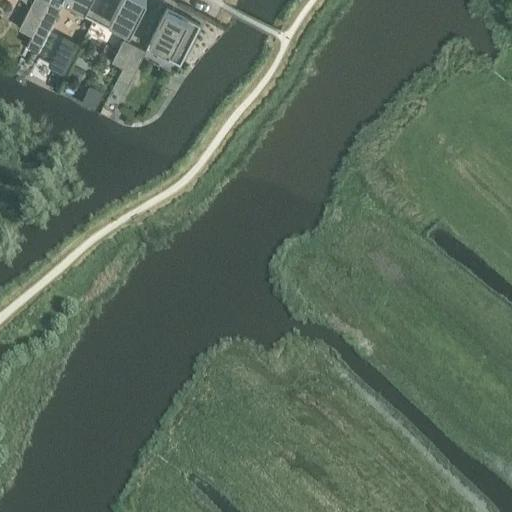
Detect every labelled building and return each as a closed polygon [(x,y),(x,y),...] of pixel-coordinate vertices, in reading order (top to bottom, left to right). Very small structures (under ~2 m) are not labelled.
[(38,22),(49,0),(32,0),(19,27),(21,29),(17,37),(28,42),(38,22)] [(61,6),(49,0),(38,22),(49,28),(61,6)] [(61,0),(61,1),(94,17),(103,0),(61,0)] [(103,0),(94,17),(127,34),(144,0),(103,0)] [(175,13),(166,8),(147,44),(180,62),(200,23),(176,11),(175,13)] [(64,36),(50,64),(65,71),(79,43),(64,36)] [(112,60),(123,66),(135,44),(124,38),(112,60)] [(135,44),(123,66),(115,83),(126,88),(146,49),(135,44)]
